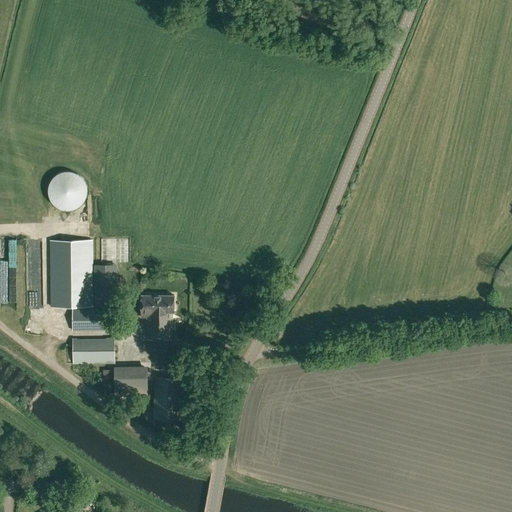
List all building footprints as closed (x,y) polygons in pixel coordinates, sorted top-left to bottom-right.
[(69,225),(85,221),(83,212),(67,216),(69,225)] [(91,240),(50,241),(51,306),(72,306),(73,330),(114,329),(114,308),(101,308),(101,305),(92,305),(91,240)] [(168,277),(167,258),(156,259),(157,277),(168,277)] [(94,264),(94,296),(118,296),(118,263),(94,264)] [(172,311),(173,311),(173,294),(141,295),(141,318),(147,317),(147,339),(172,339),(172,318),(172,311)] [(114,337),(73,338),(73,363),(115,363),(114,337)] [(147,368),(114,369),(115,387),(115,395),(148,394),(147,368)] [(114,369),(104,370),(105,387),(115,387),(114,369)] [(183,378),(156,377),(154,419),(181,420),(183,378)]
